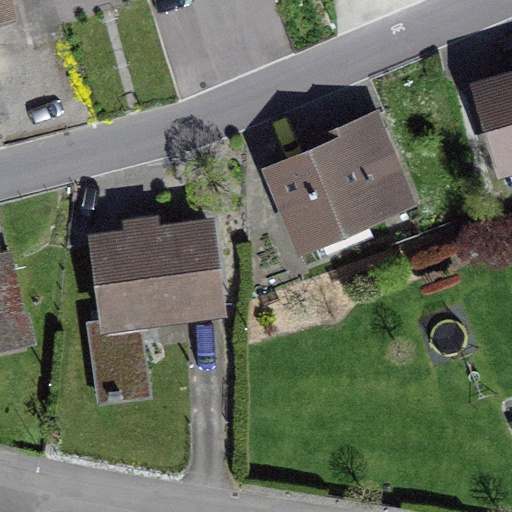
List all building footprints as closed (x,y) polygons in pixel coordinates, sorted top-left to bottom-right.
[(12,0),(0,0),(0,35),(20,30),(12,0)] [(511,88),(483,98),(511,187),(511,186),(511,88)] [(379,125),(265,176),(303,260),(417,210),(379,125)] [(93,251),(106,346),(230,329),(217,234),(93,251)] [(0,360),(37,352),(15,255),(0,258),(0,360)]
